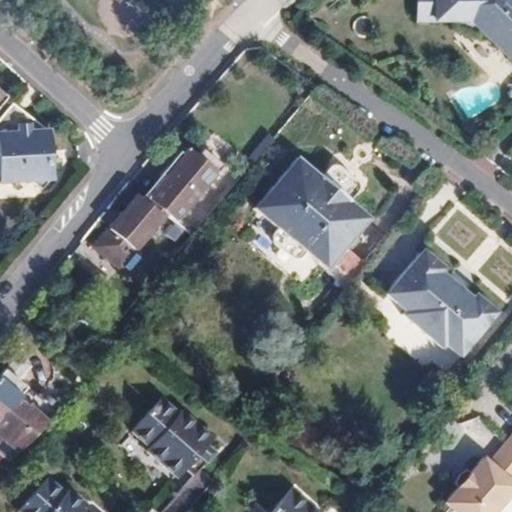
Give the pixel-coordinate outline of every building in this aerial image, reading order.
[(509,57),(511,54),(511,0),(415,0),(416,24),(469,21),(509,57)] [(0,106),(8,97),(0,89),(0,106)] [(0,183),(52,180),(49,129),(45,129),(11,103),(0,116),(0,183)] [(320,268),(362,218),(343,202),(314,177),(292,158),(249,206),(320,268)] [(351,193),(322,168),(314,177),(343,202),(351,193)] [(91,247),(114,266),(158,210),(135,192),(91,247)] [(418,248),(379,293),(398,308),(395,311),(436,346),(438,343),(453,356),(492,311),(469,291),(465,296),(454,286),(451,290),(442,281),(444,278),(436,271),(439,267),(418,248)] [(454,286),(444,278),(442,281),(451,290),(454,286)] [(36,409),(27,401),(30,398),(18,388),(15,391),(5,382),(0,388),(0,449),(1,450),(36,409)] [(144,447),(175,475),(183,466),(195,452),(203,460),(212,449),(204,442),(211,434),(179,405),(176,408),(159,393),(129,426),(147,443),(144,447)] [(8,456),(45,418),(36,409),(1,450),(8,456)] [(473,442),(486,427),(471,414),(458,428),(473,442)] [(511,430),(484,463),(479,458),(440,504),(446,509),(442,511),(491,511),(511,488),(511,486),(509,484),(511,480),(511,430)] [(196,467),(203,460),(195,452),(183,466),(191,473),(196,467)] [(182,511),(210,480),(196,467),(191,473),(157,511),(182,511)] [(87,511),(91,508),(72,491),(68,496),(51,481),(23,511),(87,511)] [(317,511),(289,487),(266,511),(317,511)] [(511,511),(511,495),(497,511),(511,511)]
